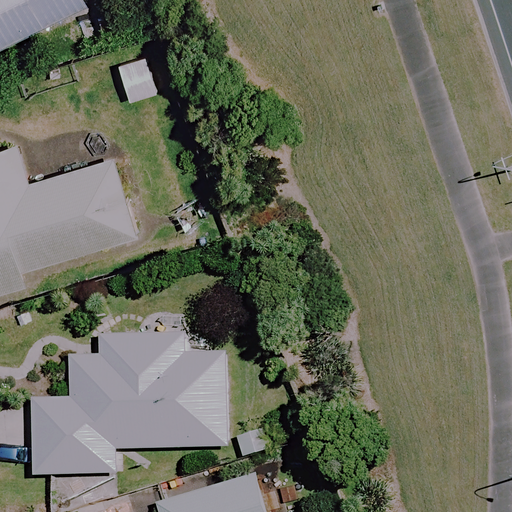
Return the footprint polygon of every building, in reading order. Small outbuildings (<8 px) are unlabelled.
[(0,0),(0,49),(88,4),(86,0),(0,0)] [(162,93),(148,55),(119,66),(133,103),(162,93)] [(32,185),(20,141),(0,146),(0,293),(27,286),(23,271),(140,237),(118,160),(32,185)] [(191,356),(190,336),(107,337),(107,358),(79,358),(80,401),(41,402),(42,475),(121,473),(121,449),(234,447),(233,356),(191,356)] [(292,511),(280,466),(165,497),(169,511),(292,511)]
